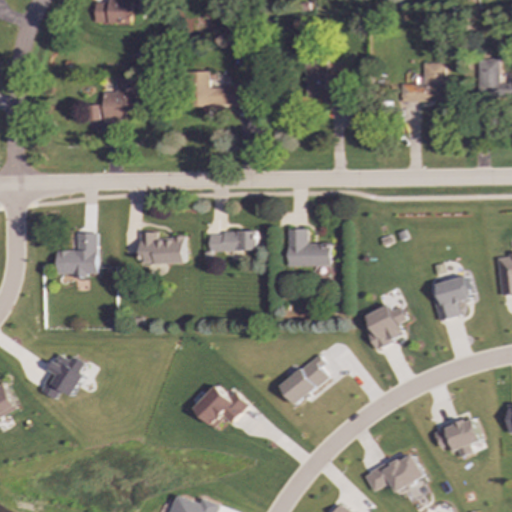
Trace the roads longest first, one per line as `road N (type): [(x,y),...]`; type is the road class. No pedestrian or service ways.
road 1 (residential): [(511,177),(0,186)]
road 2 (residential): [(511,359),(457,367),(388,400),(304,473),(278,511)]
road 3 (residential): [(39,0),(16,70),(13,186)]
road 4 (residential): [(13,186),(15,260),(0,304)]
